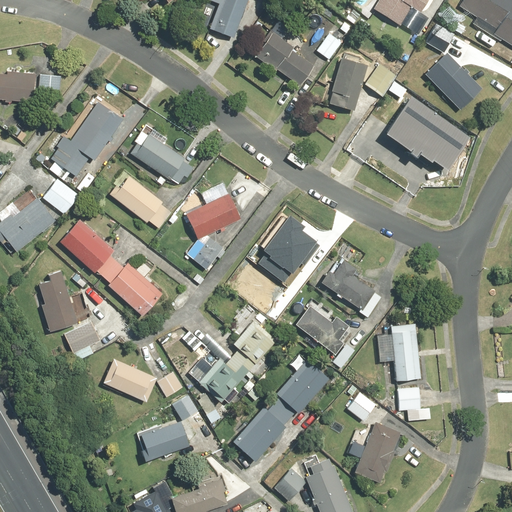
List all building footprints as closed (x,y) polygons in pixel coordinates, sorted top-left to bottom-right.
[(235,36),(248,0),(214,0),(220,2),(210,27),(235,36)] [(379,0),(375,8),(400,24),(412,5),(422,11),(429,0),(379,0)] [(511,0),(460,0),(458,4),(477,16),(472,22),(511,48),(511,0)] [(466,20),(447,8),(427,41),(447,53),(459,32),(472,40),(477,32),(463,23),(466,20)] [(363,15),(355,9),(346,20),(354,26),(363,15)] [(265,42),(256,55),(300,85),(316,64),(294,48),(296,45),(270,27),(262,40),(265,42)] [(337,37),(333,34),(319,51),(331,61),(345,43),(342,41),(346,37),(341,32),(337,37)] [(448,52),(427,72),(461,108),(482,88),(448,52)] [(356,109),(368,64),(342,57),(330,102),(356,109)] [(401,72),(383,60),(367,83),(385,95),(401,72)] [(0,97),(34,101),(36,75),(0,71),(0,97)] [(466,137),(410,98),(382,139),(399,151),(401,147),(414,156),(417,150),(444,168),(466,137)] [(96,158),(125,117),(99,99),(71,139),(64,134),(57,144),(60,146),(52,157),(77,175),(91,155),(96,158)] [(389,116),(380,109),(370,122),(379,129),(389,116)] [(187,157),(145,130),(131,152),(173,179),(174,176),(181,181),(185,174),(189,176),(195,166),(185,160),(187,157)] [(118,184),(111,193),(148,221),(150,219),(161,228),(173,212),(162,203),(164,200),(130,174),(121,186),(118,184)] [(60,176),(43,197),(67,216),(83,195),(71,185),(60,176)] [(91,186),(83,178),(75,186),(83,194),(91,186)] [(230,192),(187,212),(199,238),(242,218),(230,192)] [(18,249),(56,219),(38,196),(14,216),(12,213),(0,222),(0,237),(4,242),(8,238),(18,249)] [(268,252),(259,264),(283,281),(290,271),(294,274),(301,264),(304,265),(320,243),(303,230),(305,227),(290,216),(265,250),(268,252)] [(81,218),(61,240),(143,314),(163,292),(129,261),(124,266),(111,254),(115,249),(81,218)] [(222,248),(207,236),(194,252),(207,262),(202,268),(207,271),(213,264),(211,262),(222,248)] [(331,268),(323,279),(363,308),(377,289),(354,272),(357,267),(344,258),(335,270),(331,268)] [(78,321),(62,269),(50,273),(51,279),(40,282),(46,302),(43,303),(51,330),(78,321)] [(286,302),(263,286),(252,302),(262,309),(269,314),(275,318),(286,302)] [(311,302),(296,321),(336,352),(345,341),(340,337),(350,324),(337,314),(333,319),(311,302)] [(222,399),(278,338),(255,318),(233,342),(238,347),(226,361),(220,356),(200,379),(222,399)] [(98,340),(90,321),(60,332),(72,362),(94,353),(90,343),(98,340)] [(416,322),(391,325),(397,379),(421,376),(416,322)] [(201,343),(188,330),(179,339),(192,352),(201,343)] [(115,356),(104,379),(147,399),(158,376),(115,356)] [(256,457),(286,424),(284,423),(297,408),(300,411),(331,376),(309,356),(277,390),(281,394),(268,408),(264,405),(234,438),(256,457)] [(248,379),(246,377),(239,385),(247,392),(254,384),(248,379)] [(418,387),(395,388),(396,403),(396,411),(405,410),(405,420),(427,419),(427,407),(419,407),(418,387)] [(374,405),(357,391),(344,408),(361,422),(374,405)] [(204,392),(194,398),(208,423),(218,418),(204,392)] [(187,394),(170,405),(180,419),(196,408),(187,394)] [(396,403),(386,396),(379,405),(389,412),(396,403)] [(142,445),(147,458),(190,444),(182,419),(142,432),(146,444),(142,445)] [(400,429),(375,419),(355,469),(380,479),(385,468),(388,469),(396,449),(393,448),(400,429)] [(314,471),(306,474),(322,511),(347,511),(354,509),(334,462),(332,463),(329,456),(311,463),(314,471)] [(172,494),(177,511),(192,511),(202,509),(202,511),(207,510),(207,508),(228,501),(225,490),(226,489),(222,476),(199,483),(200,486),(172,494)] [(130,507),(132,511),(167,511),(155,488),(131,500),(134,505),(130,507)]
